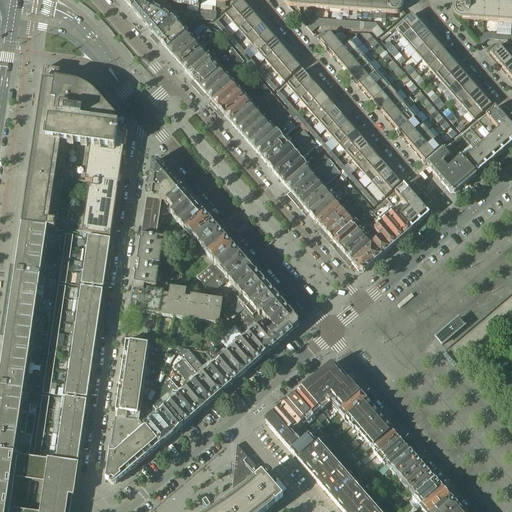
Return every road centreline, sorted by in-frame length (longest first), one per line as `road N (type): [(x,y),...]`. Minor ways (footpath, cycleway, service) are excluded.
road 1 (residential): [(143,111),(88,483),(106,511)]
road 2 (residential): [(262,0),(455,224)]
road 3 (residential): [(363,303),(170,83)]
road 4 (residential): [(330,332),(143,111)]
road 5 (residential): [(483,511),(330,332)]
road 6 (residential): [(121,511),(233,416)]
road 7 (residential): [(120,83),(103,50),(73,20),(18,2)]
road 8 (residential): [(511,106),(424,0)]
road 9 (residential): [(233,416),(330,332)]
road 10 (residential): [(14,23),(77,41),(120,83)]
road 11 (residential): [(363,303),(455,224)]
